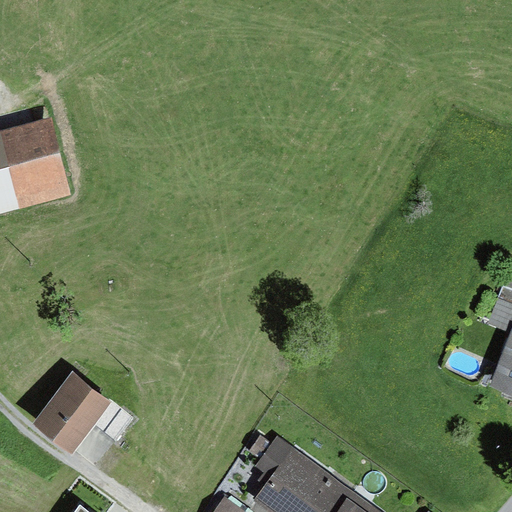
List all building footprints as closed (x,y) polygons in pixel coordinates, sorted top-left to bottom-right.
[(52,112),(0,125),(0,210),(73,192),(52,112)] [(511,270),(508,269),(498,294),(511,299),(511,270)] [(511,299),(498,294),(488,319),(511,328),(511,324),(511,299)] [(511,324),(511,328),(491,378),(511,386),(511,324)] [(73,366),(33,414),(70,444),(91,418),(108,397),(109,395),(73,366)] [(108,397),(91,418),(116,439),(133,418),(108,397)] [(251,496),(272,511),(337,511),(354,489),(278,433),(257,462),(270,472),(251,496)] [(385,511),(354,489),(337,511),(385,511)] [(246,511),(226,496),(213,511),(246,511)] [(100,511),(82,498),(70,511),(100,511)]
